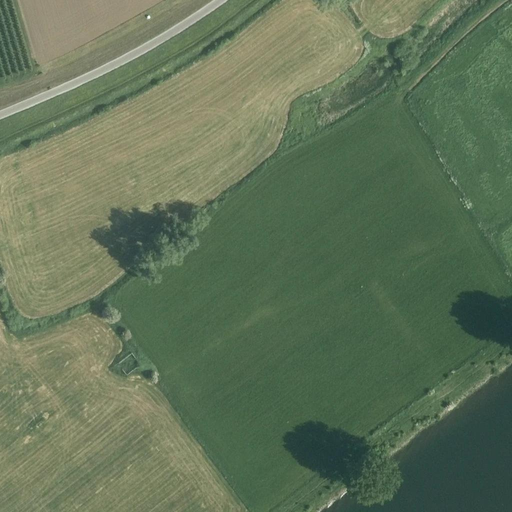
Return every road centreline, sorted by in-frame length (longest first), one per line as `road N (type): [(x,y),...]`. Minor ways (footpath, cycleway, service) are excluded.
road 1 (unclassified): [(0,117),(171,35),(222,0)]
road 2 (track): [(412,86),(506,0)]
